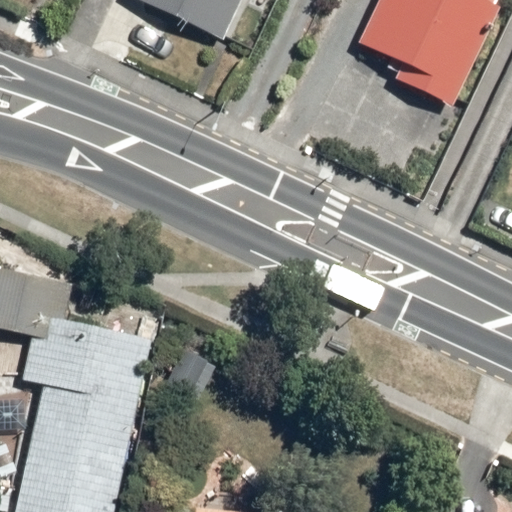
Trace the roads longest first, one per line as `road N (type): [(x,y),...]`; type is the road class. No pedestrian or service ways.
road 1 (secondary): [(511,361),(75,153),(0,130)]
road 2 (secondary): [(0,73),(167,135),(511,297)]
